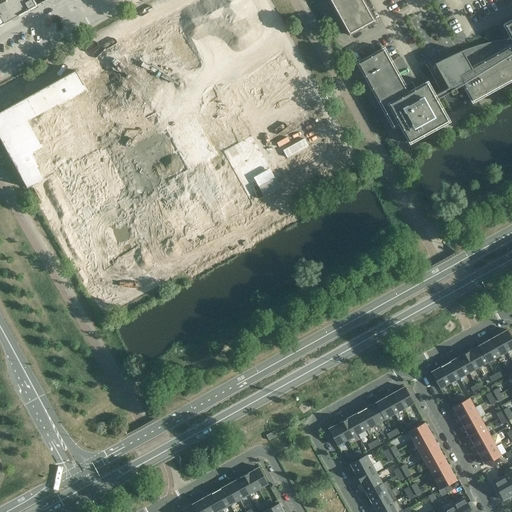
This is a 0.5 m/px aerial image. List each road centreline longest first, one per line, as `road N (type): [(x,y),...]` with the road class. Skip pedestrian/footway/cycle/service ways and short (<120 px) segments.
road 1 (secondary): [(511,236),(84,472)]
road 2 (secondary): [(93,486),(511,255)]
road 3 (residential): [(356,511),(312,422),(410,366)]
road 4 (residential): [(161,503),(260,450),(301,511)]
road 5 (residential): [(490,511),(410,366)]
road 6 (tertiary): [(84,472),(9,344)]
road 7 (tertiary): [(9,344),(17,378),(63,462)]
